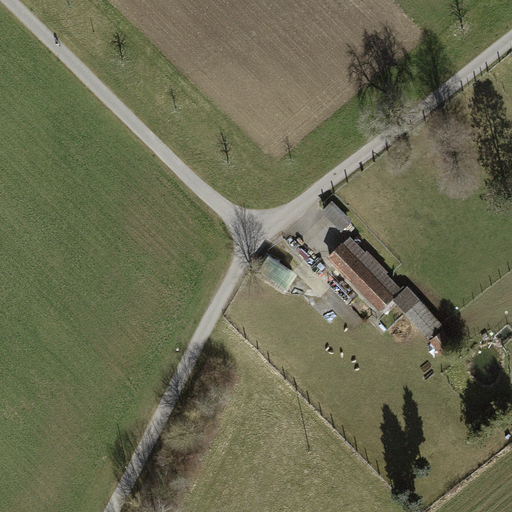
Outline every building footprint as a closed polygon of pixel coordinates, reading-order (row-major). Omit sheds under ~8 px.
[(348,222),(331,204),(324,211),(342,228),(348,222)] [(350,237),(341,245),(391,297),(395,299),(403,291),(350,237)] [(341,245),(330,256),(380,308),(391,297),(341,245)] [(333,281),(315,296),(331,315),(349,300),(333,281)] [(395,299),(428,334),(439,324),(407,288),(403,291),(395,299)] [(451,344),(443,334),(433,342),(440,352),(451,344)]
